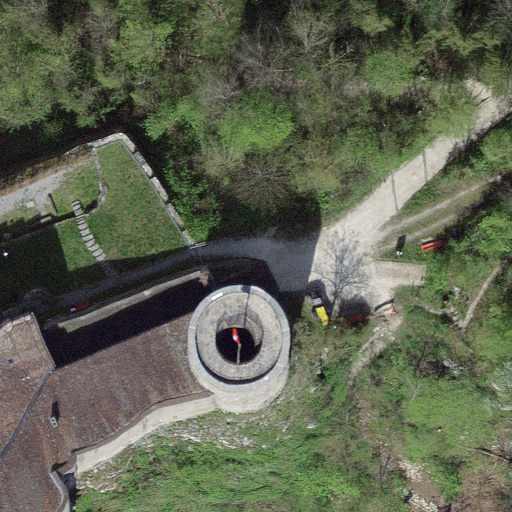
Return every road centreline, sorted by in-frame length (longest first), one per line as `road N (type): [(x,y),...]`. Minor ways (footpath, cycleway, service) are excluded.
road 1 (track): [(503,99),(324,254)]
road 2 (track): [(324,254),(511,176)]
